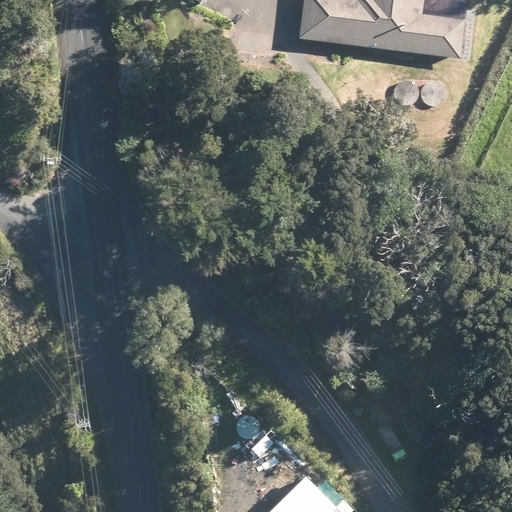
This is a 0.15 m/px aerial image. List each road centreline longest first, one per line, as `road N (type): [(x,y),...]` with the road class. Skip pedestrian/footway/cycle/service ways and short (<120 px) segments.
road 1 (tertiary): [(142,511),(106,231)]
road 2 (tertiary): [(106,231),(76,0)]
